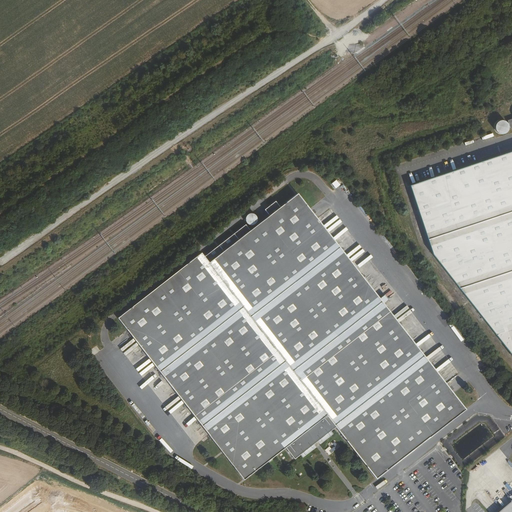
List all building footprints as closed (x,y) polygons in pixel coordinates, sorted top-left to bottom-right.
[(497,119),(493,130),(504,135),(509,123),(497,119)] [(511,150),(407,184),(409,190),(430,252),(473,307),(511,358),(511,357),(511,150)] [(334,189),(340,186),(337,180),(331,183),(334,189)] [(346,194),(352,200),(354,199),(348,192),(346,194)] [(215,443),(243,479),(284,446),(293,458),(310,446),(335,426),(353,449),(376,478),(385,471),(425,440),(465,408),(437,372),(408,335),(383,303),(388,299),(384,294),(379,298),(355,268),(330,235),(297,193),(279,206),(275,200),(264,209),(268,214),(249,230),(245,223),(203,256),(200,252),(159,284),(117,317),(151,361),(179,397),(215,443)] [(249,211),(247,212),(246,213),(244,215),(244,220),(245,222),(248,224),(252,224),(254,223),(256,220),(256,216),(255,214),(253,212),(249,211)] [(511,511),(511,497),(492,511),(511,511)]
